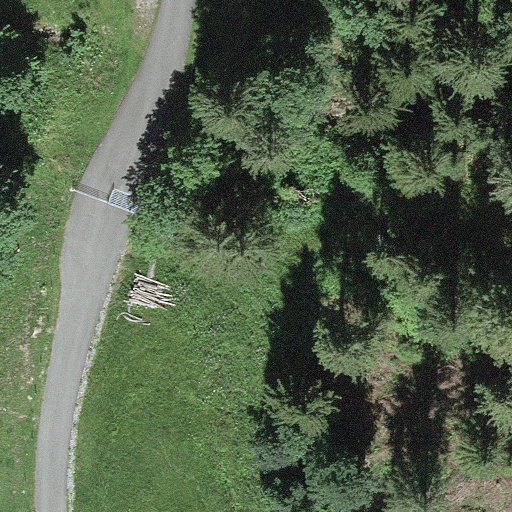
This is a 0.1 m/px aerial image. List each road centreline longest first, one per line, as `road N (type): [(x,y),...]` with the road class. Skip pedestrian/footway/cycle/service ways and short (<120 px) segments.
road 1 (track): [(181,0),(164,66),(89,193),(59,511)]
road 2 (track): [(135,108),(123,209),(80,275)]
